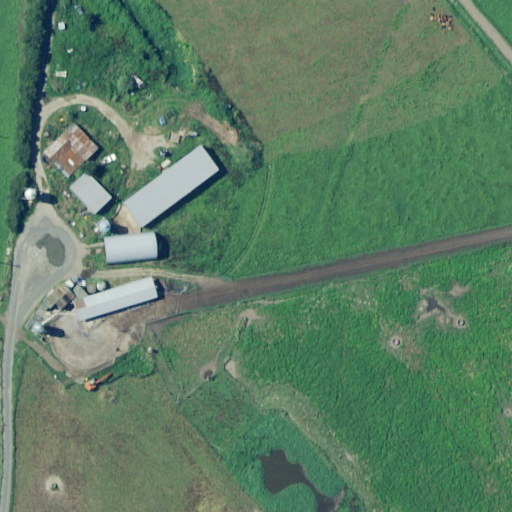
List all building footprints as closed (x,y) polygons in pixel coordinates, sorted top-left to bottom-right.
[(99,147),(75,123),(43,154),(67,178),(99,147)] [(217,171),(199,146),(122,204),(140,228),(217,171)] [(110,199),(86,172),(74,183),(69,178),(64,184),(93,215),(110,199)] [(153,233),(102,238),(105,266),(155,260),(153,233)] [(106,291),(88,297),(72,302),(78,322),(156,298),(150,278),(106,291)] [(85,286),(88,297),(106,291),(103,280),(85,286)] [(60,311),(75,296),(62,283),(42,303),(48,309),(53,304),(60,311)]
